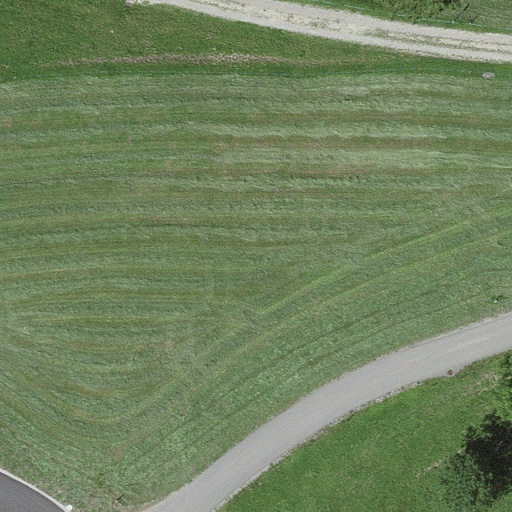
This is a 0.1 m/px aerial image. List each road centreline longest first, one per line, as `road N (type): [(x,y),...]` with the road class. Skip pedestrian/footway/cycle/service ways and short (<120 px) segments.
road 1 (unclassified): [(511,332),(402,370),(312,423),(191,511)]
road 2 (track): [(511,43),(197,0)]
